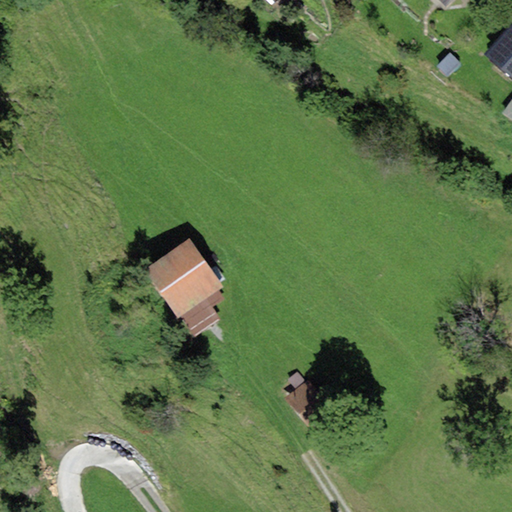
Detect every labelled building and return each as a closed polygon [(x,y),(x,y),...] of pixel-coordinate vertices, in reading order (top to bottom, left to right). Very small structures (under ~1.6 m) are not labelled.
[(485,55),(511,77),(511,36),(505,31),(485,55)] [(436,67),(447,78),(461,65),(451,53),(436,67)] [(511,99),(502,114),(511,121),(511,99)] [(144,270),(176,319),(181,316),(218,291),(223,287),(191,238),(144,270)] [(218,291),(181,316),(195,337),(220,320),(211,306),(223,298),(218,291)] [(296,390),(305,382),(298,373),(288,381),(296,390)] [(285,399),(298,414),(318,397),(305,382),(296,390),(285,399)]
